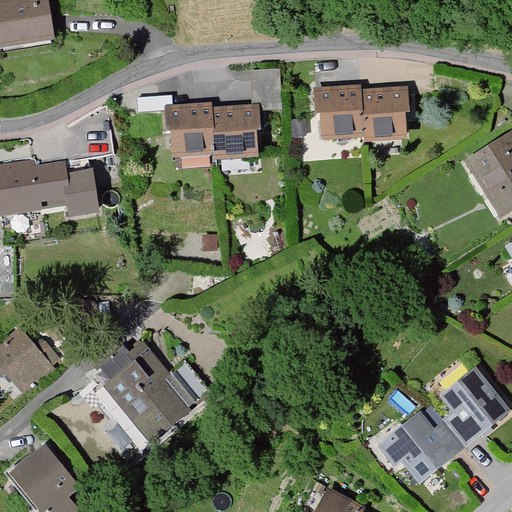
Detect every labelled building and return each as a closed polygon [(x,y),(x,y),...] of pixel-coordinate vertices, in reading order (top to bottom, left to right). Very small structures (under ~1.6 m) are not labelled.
[(48,0),(17,0),(0,2),(0,6),(6,50),(54,44),(48,0)] [(281,75),(257,75),(258,111),(282,111),(281,75)] [(404,92),(324,94),(325,139),(405,138),(404,92)] [(252,109),(172,113),(175,160),(254,155),(252,109)] [(511,137),(472,163),(502,212),(511,205),(511,137)] [(31,165),(0,169),(0,220),(40,213),(38,198),(69,193),(73,214),(100,210),(94,174),(64,179),(63,168),(32,173),(31,165)] [(35,353),(18,333),(0,349),(0,368),(20,392),(58,359),(45,344),(35,353)] [(167,384),(136,347),(101,376),(154,441),(208,398),(185,370),(167,384)] [(507,410),(476,372),(447,396),(462,414),(437,435),(420,414),(386,442),(420,483),(507,410)] [(69,489),(44,454),(13,476),(39,511),(69,489)] [(360,511),(361,511),(331,496),(323,511),(360,511)]
